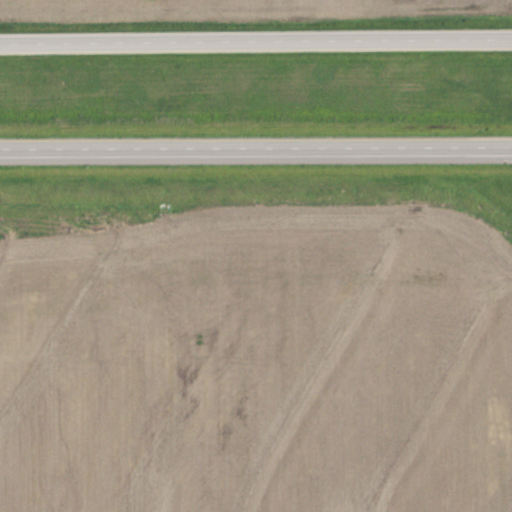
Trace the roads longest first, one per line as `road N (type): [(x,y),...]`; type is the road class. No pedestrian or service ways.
road 1 (trunk): [(511,38),(0,43)]
road 2 (trunk): [(0,148),(511,147)]
